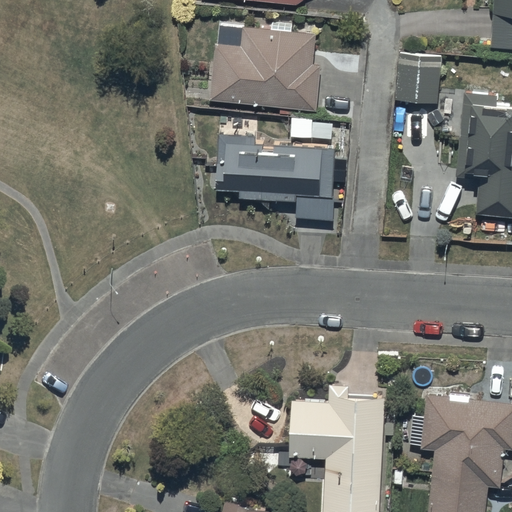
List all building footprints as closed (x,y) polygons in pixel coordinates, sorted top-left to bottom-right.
[(511,0),(494,0),(492,45),(511,45),(511,0)] [(272,22),(271,27),(242,24),(241,43),(215,41),(210,97),(316,107),(320,62),(312,61),(315,31),(292,29),(292,24),(272,22)] [(441,53),(400,50),(396,98),(438,101),(441,53)] [(499,92),(464,90),(456,175),(479,177),(476,210),(511,213),(511,103),(498,102),(499,92)] [(313,116),(291,115),(290,135),(332,137),(333,122),(313,121),(313,116)] [(257,132),(217,131),(217,187),(241,188),(240,196),(296,198),(296,216),(332,217),(335,144),(274,142),(274,149),(263,149),(264,140),(256,140),(257,132)] [(328,399),(292,398),(290,454),(326,455),(323,511),(379,511),(384,395),(348,394),(349,383),(329,382),(328,399)] [(421,445),(434,447),(427,511),(485,511),(489,484),(499,485),(503,446),(511,446),(511,399),(427,392),(425,414),(413,413),(410,442),(421,443),(421,445)] [(269,511),(270,509),(226,497),(222,511),(269,511)]
